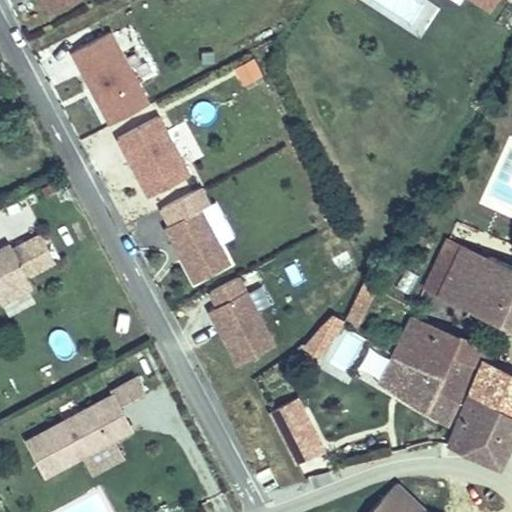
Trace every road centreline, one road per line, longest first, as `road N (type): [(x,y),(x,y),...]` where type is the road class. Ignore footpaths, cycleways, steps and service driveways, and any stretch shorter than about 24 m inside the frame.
road 1 (residential): [(256,511),(0,20)]
road 2 (residential): [(277,511),(403,466),(468,470),(506,484)]
